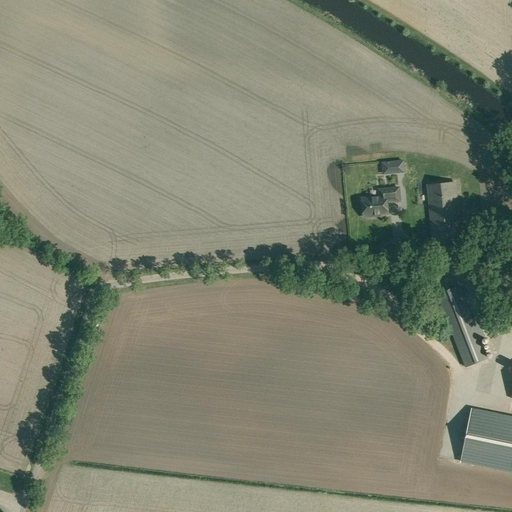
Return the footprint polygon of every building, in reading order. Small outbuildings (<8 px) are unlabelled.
[(403,161),(382,163),(383,174),(404,172),(403,161)] [(434,245),(462,243),(457,201),(456,201),(455,182),(427,185),(429,203),(430,203),(434,245)] [(400,201),(398,188),(379,190),(380,197),(362,199),(364,217),(373,216),(373,214),(388,213),(387,202),(400,201)] [(487,358),(459,285),(437,294),(466,366),(487,358)] [(511,473),(511,416),(471,408),(461,462),(460,463),(511,473)]
